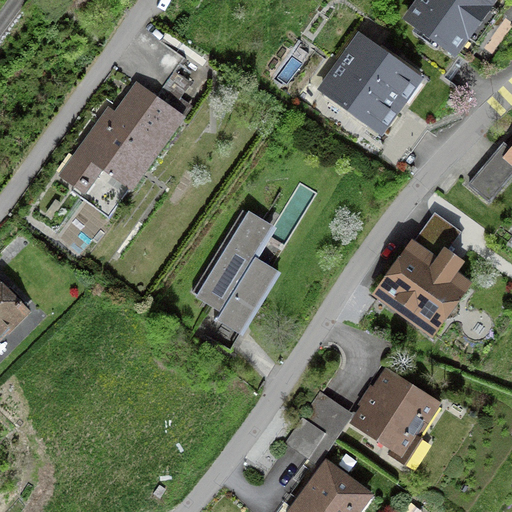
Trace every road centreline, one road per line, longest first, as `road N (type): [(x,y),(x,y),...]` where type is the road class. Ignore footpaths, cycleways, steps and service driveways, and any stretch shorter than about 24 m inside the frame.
road 1 (residential): [(511,88),(381,233),(255,422),(183,511)]
road 2 (residential): [(149,0),(0,193)]
